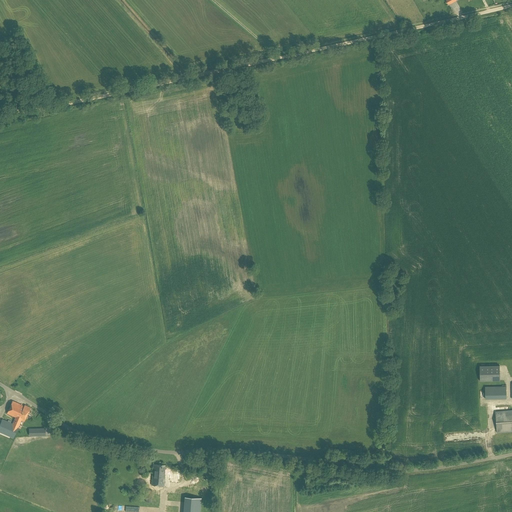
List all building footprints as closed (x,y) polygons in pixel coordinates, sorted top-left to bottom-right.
[(24,376),(36,366),(34,364),(22,374),(24,376)] [(24,378),(30,384),(42,372),(36,366),(24,378)] [(480,381),(485,381),(500,381),(500,366),(480,366),(480,381)] [(485,399),(506,398),(506,386),(485,387),(485,399)] [(0,432),(13,438),(14,437),(21,420),(24,421),(30,408),(25,405),(24,406),(12,401),(7,413),(15,418),(13,424),(4,420),(2,419),(0,423),(0,432)] [(497,433),(511,431),(511,410),(495,412),(497,433)] [(165,486),(166,475),(164,474),(164,469),(162,468),(162,464),(155,463),(153,485),(165,486)] [(202,467),(201,474),(208,475),(209,468),(202,467)] [(171,483),(181,482),(181,471),(172,472),(172,475),(170,475),(171,483)] [(151,503),(152,490),(146,490),(146,493),(144,493),(143,498),(146,498),(146,502),(151,503)] [(184,497),(182,511),(199,511),(201,498),(184,497)]
